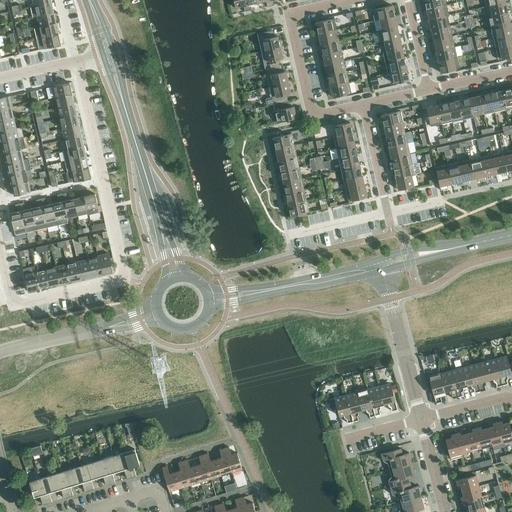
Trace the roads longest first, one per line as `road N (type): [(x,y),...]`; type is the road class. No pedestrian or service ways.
road 1 (residential): [(25,303),(124,277),(76,60)]
road 2 (residential): [(364,105),(314,111),(292,24),(303,11),(357,0)]
road 3 (unclassified): [(423,418),(383,266)]
road 4 (tertiary): [(383,266),(511,237)]
road 5 (tertiary): [(159,218),(122,99)]
